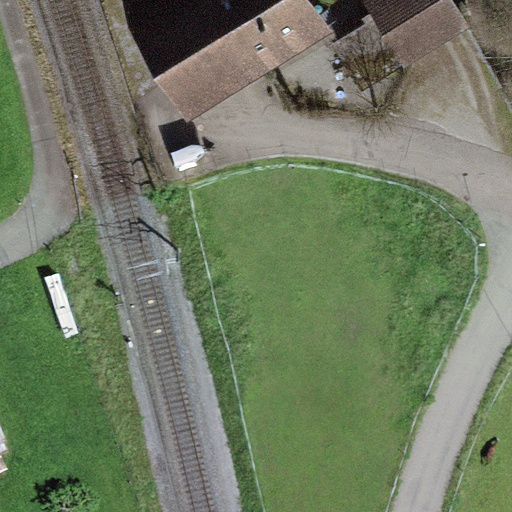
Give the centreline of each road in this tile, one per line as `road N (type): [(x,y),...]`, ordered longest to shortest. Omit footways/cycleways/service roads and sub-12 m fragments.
road 1 (residential): [(0,249),(44,219),(54,196),(7,0)]
road 2 (residential): [(511,293),(475,356),(416,511)]
